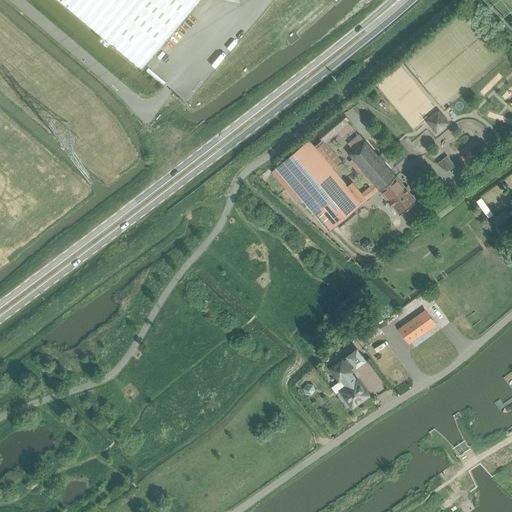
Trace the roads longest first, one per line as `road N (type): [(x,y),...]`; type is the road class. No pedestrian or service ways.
road 1 (primary): [(0,318),(408,0)]
road 2 (primary): [(382,0),(353,31),(0,303)]
road 3 (unclassified): [(511,318),(233,511)]
road 4 (unclassified): [(152,118),(16,0)]
